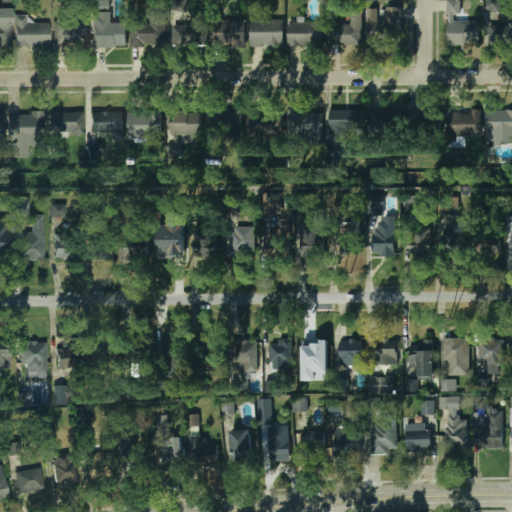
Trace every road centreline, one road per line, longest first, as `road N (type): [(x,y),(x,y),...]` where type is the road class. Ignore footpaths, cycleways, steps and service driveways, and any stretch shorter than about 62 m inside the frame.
road 1 (residential): [(511,294),(0,299)]
road 2 (residential): [(511,76),(0,78)]
road 3 (secondary): [(212,511),(511,494)]
